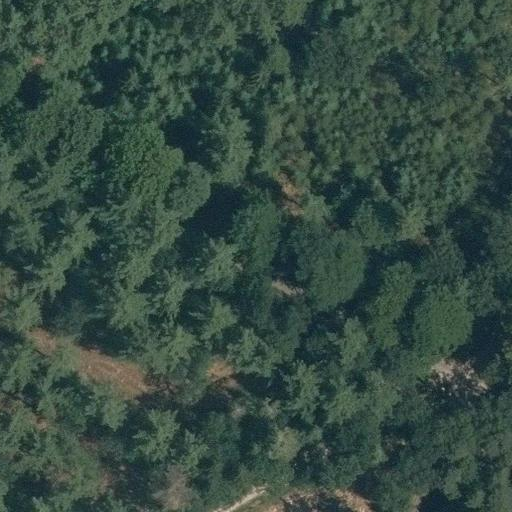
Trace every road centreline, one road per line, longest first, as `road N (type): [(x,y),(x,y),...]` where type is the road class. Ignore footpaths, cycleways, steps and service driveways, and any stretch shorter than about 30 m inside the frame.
road 1 (unclassified): [(511,427),(475,381),(443,360),(0,138)]
road 2 (track): [(410,511),(511,307)]
road 3 (track): [(218,511),(411,392)]
